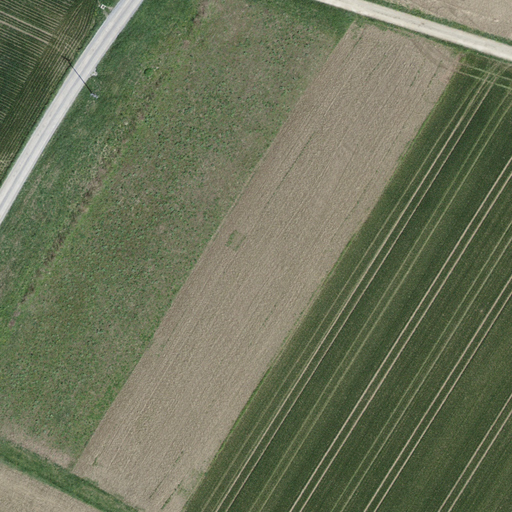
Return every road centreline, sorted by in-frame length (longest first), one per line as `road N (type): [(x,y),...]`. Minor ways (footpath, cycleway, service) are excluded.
road 1 (unclassified): [(145,0),(0,226)]
road 2 (track): [(511,59),(321,0)]
